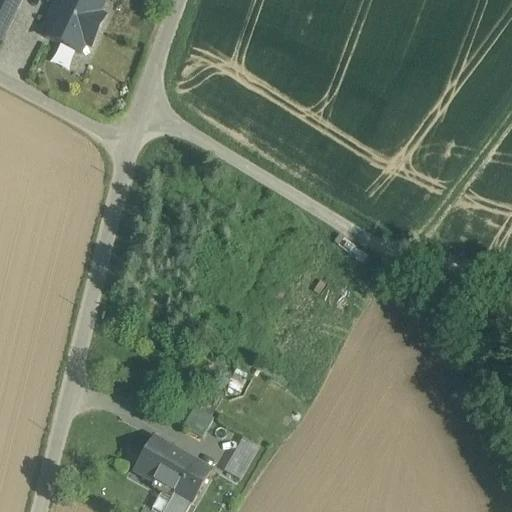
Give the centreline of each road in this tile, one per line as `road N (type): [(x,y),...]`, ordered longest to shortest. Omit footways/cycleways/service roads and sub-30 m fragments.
road 1 (unclassified): [(511,278),(392,253),(142,106)]
road 2 (unclassified): [(42,511),(131,147)]
road 3 (unclassified): [(0,77),(131,147)]
